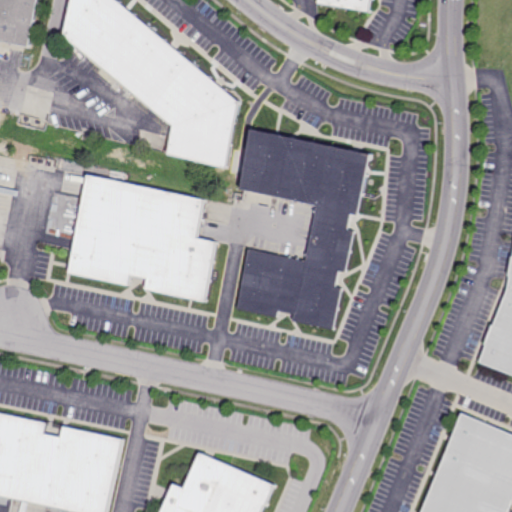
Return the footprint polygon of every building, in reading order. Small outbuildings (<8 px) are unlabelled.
[(40,0),(31,48),(0,41),(0,0),(40,0)] [(227,167),(169,153),(176,125),(69,35),(76,0),(117,0),(197,66),(243,105),(227,167)] [(375,0),(373,13),(320,3),(320,0),(375,0)] [(369,154),(357,214),(351,213),(347,229),(356,231),(348,272),(339,270),(335,288),(344,290),(337,328),(294,320),(296,313),(279,310),(278,316),(239,308),(250,250),(309,262),(320,203),(245,188),(256,132),(369,154)] [(206,300),(147,288),(149,278),(132,275),(130,285),(69,272),(89,174),(207,199),(199,238),(218,242),(206,300)] [(511,374),(482,363),(489,346),(488,345),(495,326),(496,326),(511,288),(511,282),(511,276),(511,269),(511,374)] [(0,412),(123,438),(108,511),(83,511),(0,494),(0,412)] [(511,436),(511,503),(508,511),(423,511),(463,416),(511,436)] [(275,485),(263,511),(163,511),(176,484),(185,488),(201,452),(275,485)]
